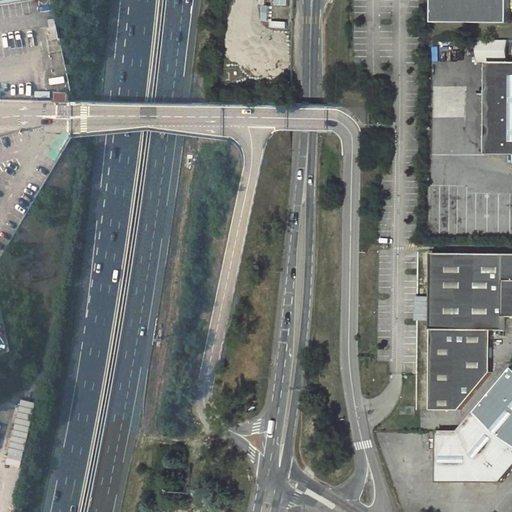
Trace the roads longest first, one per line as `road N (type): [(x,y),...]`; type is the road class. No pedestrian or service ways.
road 1 (motorway): [(100,511),(140,294),(178,0)]
road 2 (unclassified): [(364,511),(371,480),(349,369),(353,135),(331,118),(246,116)]
road 3 (motorway): [(138,44),(63,511)]
road 4 (secondary): [(313,0),(297,319),(272,469)]
road 5 (unclassified): [(246,116),(252,159),(203,400),(210,419),(272,469)]
road 6 (unclassified): [(246,116),(0,117)]
road 7 (unknown): [(511,486),(461,502),(424,486),(386,449),(365,446)]
